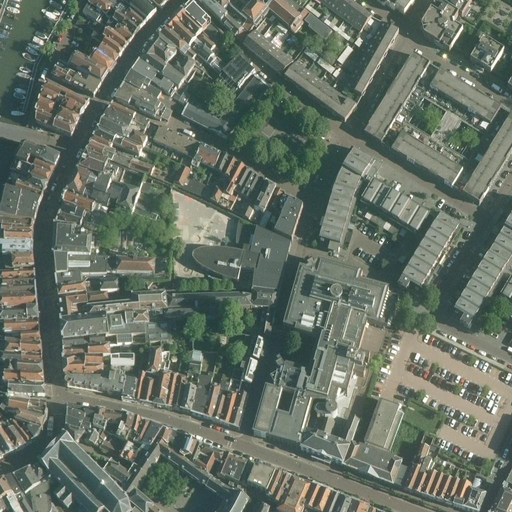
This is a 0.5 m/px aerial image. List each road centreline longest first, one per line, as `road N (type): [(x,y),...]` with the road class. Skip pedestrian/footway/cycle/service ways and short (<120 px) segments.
road 1 (unclassified): [(243,449),(125,410),(56,398),(44,248),(75,154)]
road 2 (unclassified): [(298,251),(243,449)]
road 3 (residential): [(511,361),(433,313),(485,219)]
road 4 (unclassified): [(75,154),(131,55),(182,0)]
road 5 (residential): [(311,203),(158,124)]
road 6 (unclassified): [(400,507),(243,449)]
road 7 (residential): [(485,219),(348,135)]
road 8 (residential): [(348,135),(243,51)]
road 9 (residential): [(511,106),(403,40)]
